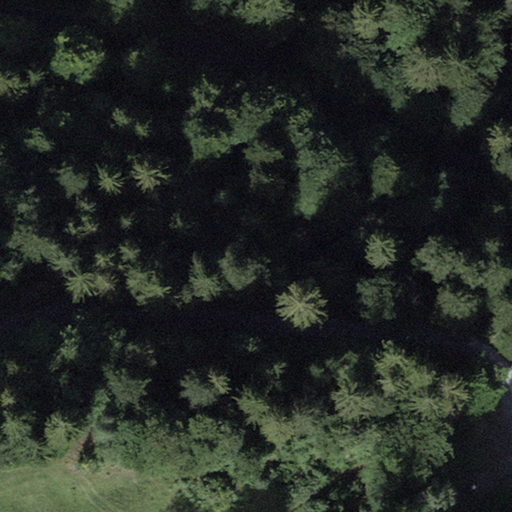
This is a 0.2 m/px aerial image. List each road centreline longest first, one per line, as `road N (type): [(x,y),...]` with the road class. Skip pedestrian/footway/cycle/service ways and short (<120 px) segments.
road 1 (track): [(511,188),(289,71),(89,21),(0,18)]
road 2 (track): [(0,342),(48,324),(447,341),(497,368),(511,391)]
